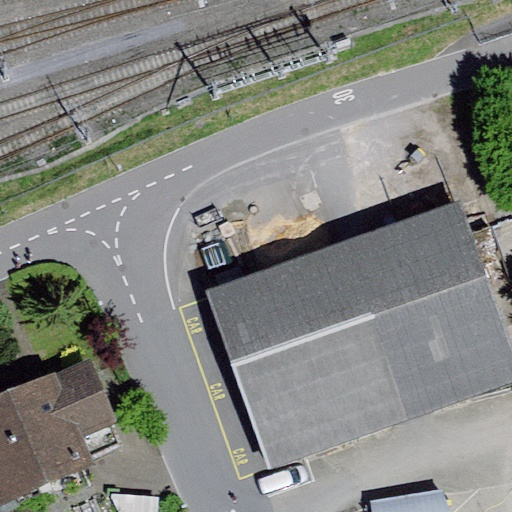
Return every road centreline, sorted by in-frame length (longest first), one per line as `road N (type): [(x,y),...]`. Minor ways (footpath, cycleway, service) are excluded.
road 1 (residential): [(103,226),(153,186),(342,106),(511,55)]
road 2 (residential): [(231,511),(103,226)]
